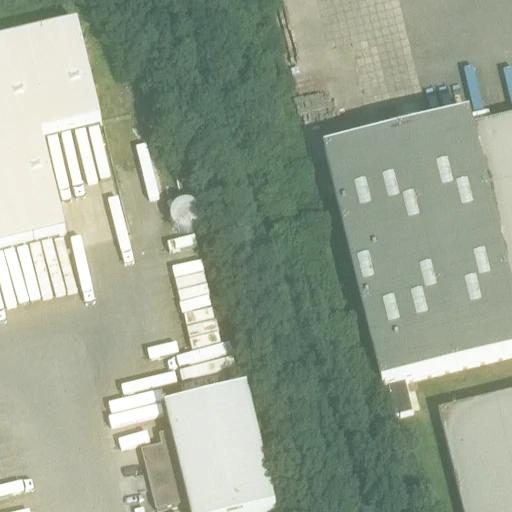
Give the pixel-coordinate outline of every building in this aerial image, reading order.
[(79,29),(0,48),(0,253),(67,237),(44,142),(102,128),(79,29)] [(472,121),(327,156),(385,392),(391,390),(408,386),(511,360),(511,286),(474,131),(472,121)] [(511,121),(474,131),(511,286),(511,121)] [(188,207),(184,208),(181,209),(179,211),(177,213),(175,215),(174,217),(174,219),(173,221),(173,223),(174,226),(174,228),(176,231),(178,234),(181,236),(184,237),(187,238),(190,238),(192,237),(194,237),(196,236),(199,234),(201,231),(202,230),(203,227),(204,225),(204,222),(203,218),(202,215),(200,212),(198,210),(194,208),(192,208),(188,207)] [(408,386),(391,390),(398,420),(398,421),(416,417),(408,386)] [(249,392),(168,412),(191,507),(191,511),(278,511),(249,392)] [(511,511),(511,399),(441,417),(464,511),(511,511)] [(164,450),(144,455),(157,511),(169,511),(191,507),(173,436),(161,439),(164,450)]
